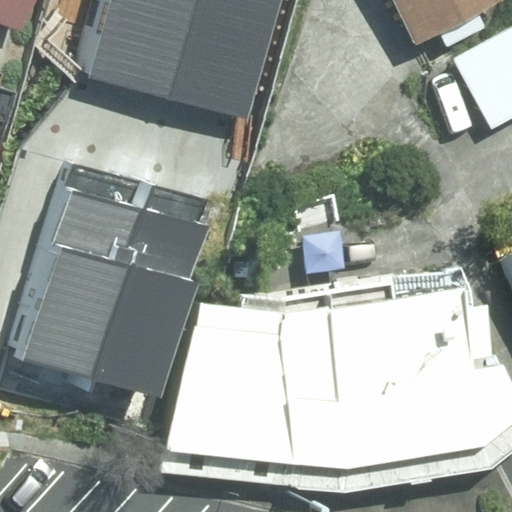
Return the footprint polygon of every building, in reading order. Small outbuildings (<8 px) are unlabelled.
[(0,0),(0,22),(6,25),(14,0),(0,0)] [(435,38),(470,20),(462,5),(471,0),(381,0),(401,37),(426,23),(435,38)] [(511,102),(511,21),(506,11),(438,49),(477,122),(511,102)] [(511,236),(484,260),(511,306),(511,236)] [(83,272),(46,249),(4,320),(27,334),(16,353),(55,376),(66,357),(106,380),(153,298),(90,261),(83,272)] [(469,437),(511,402),(483,354),(479,356),(469,295),(447,299),(444,277),(383,284),(381,274),(259,293),(260,300),(180,291),(177,313),(147,440),(329,460),(469,437)]
